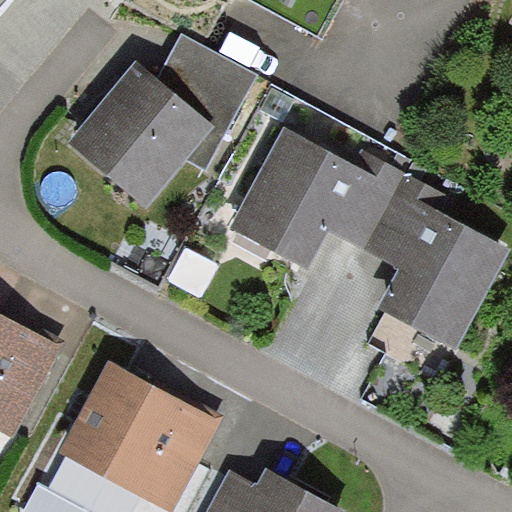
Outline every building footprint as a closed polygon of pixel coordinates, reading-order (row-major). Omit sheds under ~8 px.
[(0,0),(0,17),(15,0),(0,0)] [(257,77),(182,38),(157,80),(214,128),(187,160),(208,173),(257,77)] [(157,80),(137,63),(120,83),(68,146),(146,210),(187,160),(214,128),(157,80)] [(364,252),(406,174),(361,150),(353,166),(285,130),(230,231),(309,274),(323,247),(331,233),(364,252)] [(442,193),(406,174),(364,252),(399,270),(393,281),(378,310),(457,352),(510,252),(433,211),(442,193)] [(4,316),(0,313),(0,432),(14,440),(63,347),(4,316)] [(156,387),(109,363),(60,456),(168,511),(174,511),(222,421),(156,387)] [(343,511),(267,470),(258,486),(249,481),(230,471),(207,511),(343,511)]
